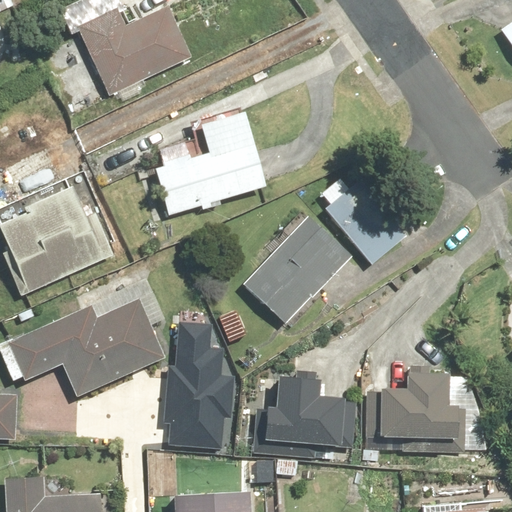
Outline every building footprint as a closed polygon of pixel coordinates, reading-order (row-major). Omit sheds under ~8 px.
[(113,12),(75,29),(107,98),(188,61),(163,7),(120,27),(113,12)] [(149,171),(163,219),(259,190),(237,116),(194,129),(202,156),(185,161),(180,144),(152,152),(157,168),(149,171)] [(355,183),(321,211),(368,269),(403,240),(355,183)] [(20,217),(0,225),(0,245),(4,255),(0,256),(0,264),(16,299),(108,254),(88,214),(80,218),(66,189),(17,212),(20,217)] [(301,221),(239,287),(280,325),(342,260),(301,221)] [(73,401),(162,361),(135,301),(92,320),(86,307),(3,344),(21,384),(58,368),(73,401)] [(168,362),(162,416),(169,417),(166,439),(223,446),(226,417),(234,418),(239,374),(221,372),(225,344),(210,342),(211,327),(180,323),(176,363),(168,362)] [(270,411),(254,409),(250,455),(333,462),(334,450),(349,451),(353,405),(340,404),(340,401),(313,399),(315,384),(312,383),(313,375),(294,373),(293,382),(273,381),(270,411)] [(401,377),(400,394),(364,393),(363,442),(400,442),(400,455),(462,456),(463,410),(442,409),(443,378),(401,377)] [(15,397),(0,395),(0,441),(13,442),(15,397)] [(298,462),(270,461),(269,480),(297,481),(298,462)] [(98,511),(97,495),(43,498),(42,479),(1,481),(3,511),(98,511)] [(164,496),(164,511),(242,511),(242,492),(164,496)]
